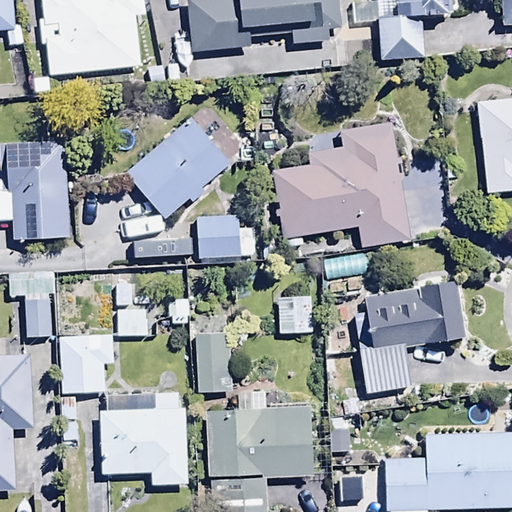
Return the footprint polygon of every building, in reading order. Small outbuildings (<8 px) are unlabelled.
[(0,0),(0,33),(13,33),(11,0),(0,0)] [(41,0),(43,22),(39,22),(41,47),(46,47),(49,77),(139,70),(135,20),(144,19),(143,0),(41,0)] [(205,0),(189,1),(192,54),(253,51),(252,39),(289,37),(290,46),(328,43),(328,30),(340,30),(338,0),(205,0)] [(394,0),(395,19),(378,20),(378,64),(422,63),(421,19),(449,18),(448,0),(394,0)] [(511,0),(502,0),(504,29),(511,29),(511,0)] [(375,5),(352,5),(352,27),(375,27),(375,5)] [(511,102),(477,106),(486,197),(511,194),(511,102)] [(232,169),(192,122),(126,177),(166,224),(232,169)] [(362,252),(410,244),(389,127),(341,135),(344,151),(307,158),(309,168),(270,175),(283,245),(359,232),(362,252)] [(1,181),(0,180),(0,223),(13,223),(14,244),(69,242),(66,146),(7,148),(8,194),(2,194),(1,181)] [(253,262),(252,231),(242,231),(242,219),(197,220),(198,262),(253,262)] [(24,299),(24,340),(49,340),(49,297),(52,297),(51,277),(9,277),(9,299),(24,299)] [(366,316),(353,318),(366,398),(411,390),(404,350),(468,339),(458,284),(421,290),(421,294),(364,303),(366,316)] [(309,300),(277,301),(278,338),(311,337),(309,300)] [(145,312),(117,313),(117,340),(146,339),(145,312)] [(229,333),(194,335),(197,396),(232,395),(229,333)] [(114,339),(59,341),(60,396),(105,395),(104,367),(115,367),(114,339)] [(28,355),(0,356),(0,495),(16,494),(12,431),(33,430),(28,355)] [(359,416),(352,381),(334,385),(339,407),(342,407),(345,419),(359,416)] [(152,486),(187,486),(187,411),(180,411),(180,397),(107,400),(108,414),(100,414),(101,477),(151,476),(152,486)] [(77,401),(60,401),(60,448),(77,448),(77,401)] [(217,486),(217,502),(267,501),(266,481),(312,480),(311,409),(233,410),(233,416),(206,417),(207,486),(217,486)] [(329,423),(331,458),(349,457),(348,422),(329,423)] [(477,511),(511,511),(511,436),(425,438),(425,463),(384,464),(385,511),(477,511)]
